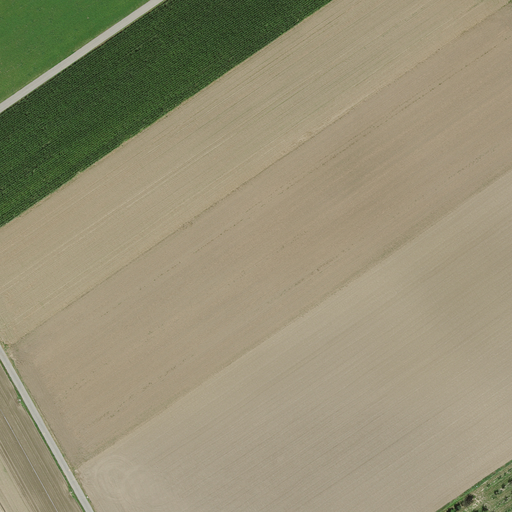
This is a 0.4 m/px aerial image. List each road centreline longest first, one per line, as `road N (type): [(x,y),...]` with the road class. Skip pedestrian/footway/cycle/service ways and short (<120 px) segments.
road 1 (track): [(0,108),(157,0)]
road 2 (track): [(88,511),(0,350)]
